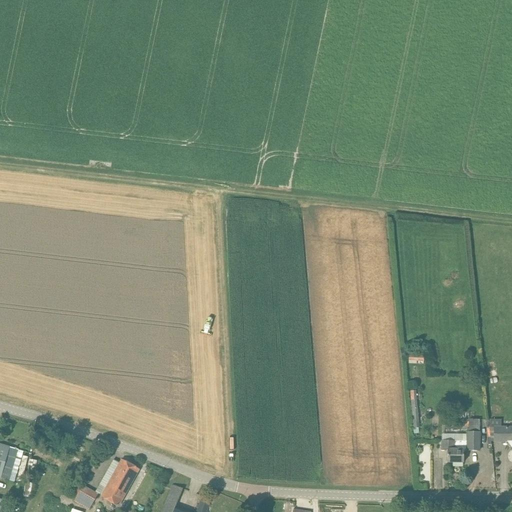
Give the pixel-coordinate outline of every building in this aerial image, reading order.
[(467,381),(465,378),(461,378),(459,381),(459,384),(461,387),(465,387),(467,384),(467,381)] [(466,442),(442,441),(442,450),(448,450),(448,463),(464,463),(464,451),(479,451),(480,420),(469,419),(469,432),(466,432),(466,442)] [(495,421),(490,421),(490,428),(492,428),(492,442),(511,442),(511,441),(511,426),(495,426),(495,421)] [(19,449),(0,443),(0,478),(1,479),(14,482),(21,459),(16,457),(19,449)] [(122,460),(120,463),(101,496),(100,497),(117,507),(139,470),(122,460)] [(95,492),(84,485),(73,502),(89,509),(98,494),(95,492)] [(183,489),(173,486),(163,511),(206,511),(210,504),(201,501),(197,511),(187,511),(176,508),(183,489)]
